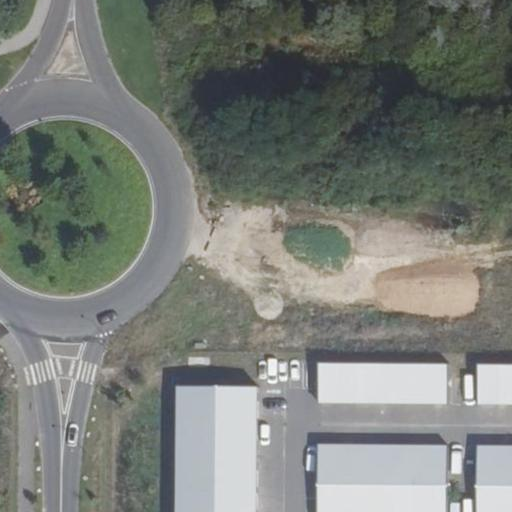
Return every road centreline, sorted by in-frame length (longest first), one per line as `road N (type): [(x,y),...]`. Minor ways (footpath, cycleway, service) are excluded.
road 1 (residential): [(118,302),(163,247),(170,212),(149,144),(123,119)]
road 2 (unclassified): [(61,461),(118,302)]
road 3 (unclassified): [(17,309),(61,461)]
road 4 (residential): [(63,0),(4,116)]
road 5 (residential): [(123,119),(102,80),(80,0)]
road 6 (residential): [(123,119),(91,103),(55,99),(4,116)]
